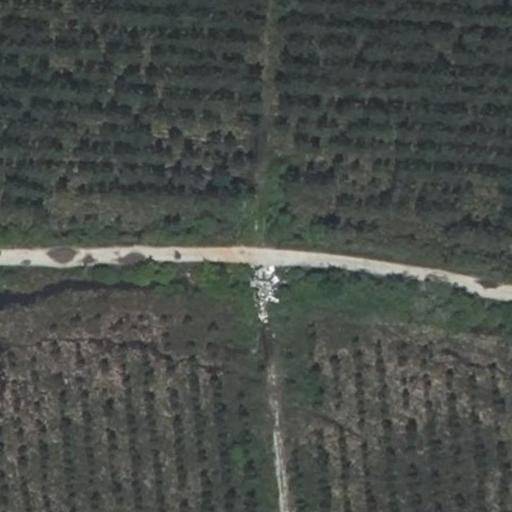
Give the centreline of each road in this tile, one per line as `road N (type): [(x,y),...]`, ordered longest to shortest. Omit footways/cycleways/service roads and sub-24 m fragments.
road 1 (track): [(511,300),(430,282),(244,263),(0,262)]
road 2 (track): [(267,511),(244,263)]
